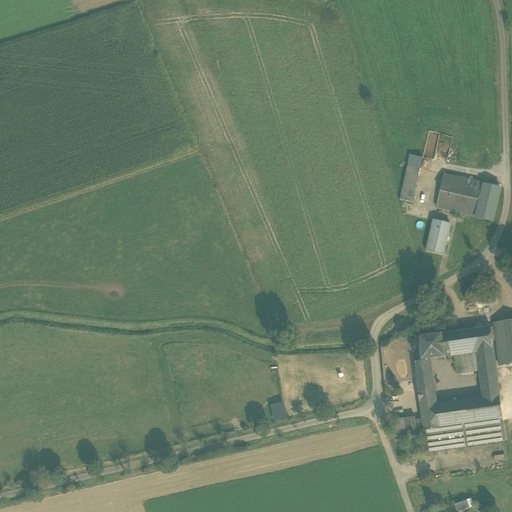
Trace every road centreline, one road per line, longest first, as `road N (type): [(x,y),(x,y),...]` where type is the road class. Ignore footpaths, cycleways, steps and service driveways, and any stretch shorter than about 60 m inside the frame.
road 1 (unclassified): [(0,495),(357,412),(374,397),(375,327),(481,260)]
road 2 (unclassified): [(481,260),(507,201),(494,0)]
